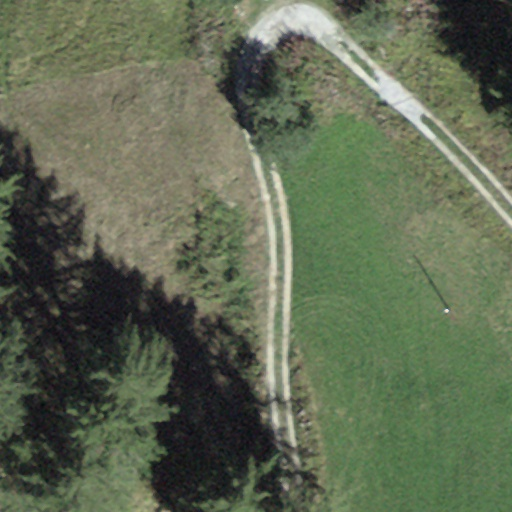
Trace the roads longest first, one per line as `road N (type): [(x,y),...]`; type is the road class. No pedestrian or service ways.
road 1 (track): [(261,143),(238,72),(273,12),(307,15),(472,166),(511,216)]
road 2 (track): [(288,511),(273,363),(277,237),(261,143)]
